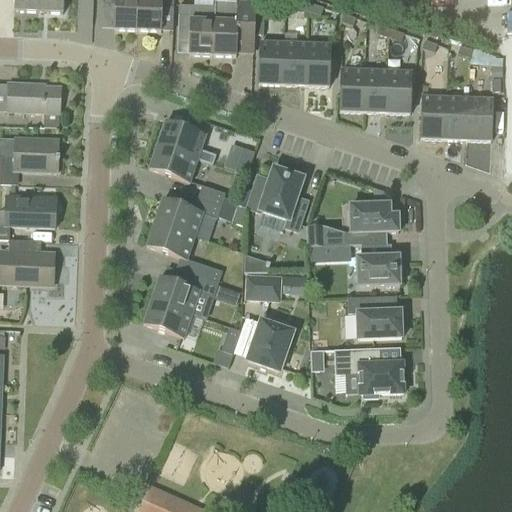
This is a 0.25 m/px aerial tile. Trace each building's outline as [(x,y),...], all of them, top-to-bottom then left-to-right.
[(38,0),(15,0),(14,16),(38,16),(38,0)] [(38,0),(38,16),(62,17),(63,0),(38,0)] [(136,36),(137,1),(125,0),(124,0),(102,0),(102,9),(113,9),(113,35),(136,36)] [(137,0),(137,1),(136,36),(159,36),(160,10),(174,11),(173,0),(137,0)] [(253,36),(253,39),(263,40),(263,26),(255,26),(255,4),(236,3),(235,6),(214,5),(214,9),(213,9),(211,60),(235,61),(235,57),(236,36),(253,36)] [(308,15),(310,7),(298,3),(296,11),(308,15)] [(310,7),(308,15),(320,18),(322,10),(310,7)] [(211,60),(213,9),(177,8),(177,33),(189,34),(188,60),(211,60)] [(352,30),(355,22),(343,18),(340,26),(352,30)] [(388,41),(391,33),(379,29),(376,38),(388,41)] [(391,33),(388,41),(400,45),(403,37),(391,33)] [(434,56),(437,48),(424,44),(421,52),(434,56)] [(281,90),(282,47),(258,46),(257,89),(281,90)] [(304,91),(305,48),(282,47),(281,90),(304,91)] [(305,48),(304,91),(327,92),(329,49),(305,48)] [(469,62),(472,54),(459,50),(457,58),(469,62)] [(362,117),(363,75),(340,74),(338,116),(362,117)] [(385,118),(386,75),(363,75),(362,117),(385,118)] [(386,75),(385,118),(408,119),(410,76),(386,75)] [(491,96),(500,96),(500,83),(490,84),(491,96)] [(58,132),(59,117),(59,94),(31,92),(31,90),(0,88),(0,115),(42,117),(42,131),(58,132)] [(443,144),(445,102),(421,101),(419,144),(443,144)] [(466,145),(467,103),(445,102),(443,144),(466,145)] [(467,103),(466,145),(490,146),(491,103),(467,103)] [(156,151),(197,164),(204,140),(164,127),(156,151)] [(55,177),(56,146),(14,144),(14,160),(0,159),(0,188),(17,189),(18,176),(55,177)] [(189,188),(197,164),(156,151),(148,174),(189,188)] [(245,182),(254,157),(242,153),(234,178),(245,182)] [(295,203),(302,184),(273,174),(269,185),(256,181),(246,213),(259,218),(260,216),(286,225),(284,232),(296,237),(306,206),(295,203)] [(197,203),(220,210),(224,198),(201,190),(197,203)] [(0,244),(8,244),(9,231),(54,233),(55,203),(5,201),(4,230),(0,230),(0,244)] [(216,224),(220,210),(197,203),(193,215),(161,204),(153,228),(194,242),(201,219),(216,224)] [(234,215),(231,226),(244,230),(245,212),(236,209),(234,215)] [(360,250),(385,248),(385,237),(397,237),(397,219),(389,219),(389,209),(373,209),(348,210),(349,237),(344,237),(344,250),(360,250)] [(186,265),(194,242),(153,228),(145,252),(186,265)] [(308,251),(323,251),(323,231),(307,231),(308,251)] [(40,259),(40,245),(9,244),(9,259),(0,258),(0,290),(51,292),(53,260),(40,259)] [(398,260),(392,261),(386,261),(385,248),(360,250),(360,262),(355,262),(356,292),(399,291),(398,284),(401,284),(401,272),(398,272),(398,266),(398,260)] [(267,274),(267,260),(246,261),(246,274),(267,274)] [(194,281),(217,288),(221,276),(198,268),(194,281)] [(172,287),(158,282),(150,306),(191,320),(198,297),(213,302),(217,288),(194,281),(176,274),(172,287)] [(278,305),(279,283),(246,282),(245,304),(278,305)] [(373,317),(372,302),(346,303),(347,319),(356,318),(357,345),(401,343),(400,330),(403,330),(402,319),(400,319),(400,316),(373,317)] [(183,343),(191,320),(150,306),(142,330),(183,343)] [(278,375),(284,356),(290,338),(260,327),(247,365),(278,375)] [(232,360),(240,335),(228,331),(220,356),(232,360)] [(355,399),(399,398),(398,368),(374,369),(373,353),(329,354),(330,378),(354,377),(355,399)] [(310,375),(318,375),(317,355),(309,355),(310,375)] [(195,511),(144,489),(133,511),(195,511)]
